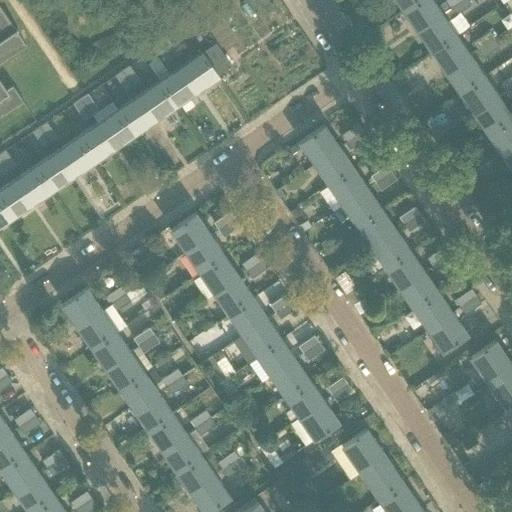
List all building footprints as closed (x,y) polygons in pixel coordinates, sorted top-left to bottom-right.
[(396,0),(402,9),(415,0),(396,0)] [(415,0),(402,9),(417,30),(460,0),(445,0),(437,6),(432,0),(415,0)] [(460,0),(417,30),(431,51),(456,33),(447,21),(470,5),(466,0),(460,0)] [(0,116),(23,100),(13,85),(4,90),(0,83),(0,62),(26,44),(17,30),(18,29),(17,27),(15,29),(0,7),(0,116)] [(473,42),(478,49),(494,38),(490,31),(473,42)] [(431,51),(445,71),(470,54),(456,33),(431,51)] [(170,37),(165,41),(174,54),(175,56),(175,57),(181,53),(181,52),(180,52),(170,37)] [(494,38),(478,49),(483,57),(499,46),(494,38)] [(165,41),(156,47),(166,61),(167,61),(167,62),(175,57),(175,56),(174,54),(165,41)] [(201,51),(181,65),(198,89),(218,75),(218,74),(230,66),(215,43),(202,52),(201,51)] [(445,71),(459,92),(484,75),(470,54),(445,71)] [(128,65),(122,70),(132,84),(133,85),(139,81),(128,65)] [(181,65),(160,79),(177,104),(198,89),(181,65)] [(122,70),(114,75),(124,90),(125,91),(133,85),(132,85),(132,84),(122,70)] [(459,92),(473,113),(499,96),(484,75),(459,92)] [(511,76),(502,83),(507,90),(511,86),(511,76)] [(160,79),(139,94),(155,118),(177,104),(160,79)] [(87,93),(81,98),(90,112),(91,113),(92,114),(98,109),(97,108),(96,106),(87,93)] [(139,94),(119,107),(136,132),(155,118),(139,94)] [(473,113),(488,134),(511,117),(511,115),(499,96),(473,113)] [(81,98),(73,103),(83,118),(84,119),(92,114),(91,113),(90,112),(81,98)] [(119,107),(97,122),(114,146),(136,132),(119,107)] [(511,117),(488,134),(502,155),(511,147),(511,117)] [(46,122),(39,126),(40,127),(48,140),(50,141),(50,142),(57,137),(56,137),(55,135),(46,122)] [(97,122),(76,137),(93,161),(114,146),(97,122)] [(341,134),(346,142),(362,130),(357,123),(341,134)] [(299,141),(314,164),(338,147),(323,125),(299,141)] [(39,126),(31,132),(42,147),(42,148),(50,142),(50,141),(48,140),(40,127),(39,126)] [(362,130),(346,142),(352,149),(368,138),(362,130)] [(76,137),(56,151),(72,175),(93,161),(76,137)] [(314,164),(329,185),(353,168),(338,147),(314,164)] [(511,147),(502,155),(511,169),(511,147)] [(5,150),(0,153),(0,159),(6,169),(7,170),(8,171),(16,166),(15,165),(5,150)] [(56,151),(35,165),(52,189),(72,175),(56,151)] [(369,175),(375,183),(391,172),(385,164),(369,175)] [(35,165),(14,179),(30,204),(52,189),(35,165)] [(329,185),(319,191),(333,211),(342,205),(367,188),(353,168),(329,185)] [(391,172),(375,183),(380,191),(396,180),(391,172)] [(14,179),(0,188),(0,203),(10,218),(30,204),(14,179)] [(342,205),(357,226),(381,209),(367,188),(342,205)] [(0,203),(0,224),(10,218),(0,203)] [(398,217),(403,224),(419,213),(414,206),(398,217)] [(297,207),(289,212),(293,218),(300,213),(297,207)] [(357,226),(371,246),(395,230),(381,209),(357,226)] [(212,222),(216,229),(232,218),(228,211),(212,222)] [(170,229),(185,250),(208,234),(194,213),(170,229)] [(419,213),(403,224),(408,232),(424,221),(419,213)] [(232,218),(216,229),(222,237),(238,226),(232,218)] [(371,246),(385,267),(409,250),(395,230),(371,246)] [(185,250),(199,271),(223,255),(208,234),(185,250)] [(426,258),(431,265),(447,254),(442,247),(426,258)] [(385,267),(399,287),(423,270),(409,250),(385,267)] [(240,264),(245,271),(261,260),(256,253),(240,264)] [(447,254),(431,265),(436,273),(452,262),(447,254)] [(199,271),(214,292),(237,276),(223,255),(199,271)] [(261,260),(245,271),(251,279),(266,268),(261,260)] [(61,304),(77,326),(109,304),(125,293),(124,293),(134,286),(123,270),(114,277),(120,286),(104,296),(103,295),(95,301),(86,287),(61,304)] [(399,287),(413,308),(437,291),(423,270),(399,287)] [(214,292),(228,313),(251,297),(237,276),(214,292)] [(134,286),(124,293),(125,293),(129,300),(130,302),(146,291),(140,282),(134,286)] [(454,299),(459,306),(475,295),(470,288),(454,299)] [(353,289),(345,295),(352,305),(361,300),(353,289)] [(413,308),(427,328),(451,312),(437,291),(413,308)] [(129,300),(125,293),(109,304),(114,311),(129,300)] [(285,294),(270,304),(275,312),(290,302),(285,294)] [(475,295),(459,306),(465,314),(481,303),(475,295)] [(228,313),(243,334),(266,318),(251,297),(228,313)] [(149,298),(144,302),(149,308),(154,305),(149,298)] [(290,302),(275,312),(280,319),(295,309),(290,302)] [(109,304),(77,326),(91,346),(115,330),(125,323),(116,310),(114,311),(109,304)] [(451,312),(427,328),(443,351),(467,335),(451,312)] [(243,334),(232,341),(246,361),(256,354),(280,338),(266,318),(243,334)] [(148,328),(133,339),(137,345),(152,335),(148,328)] [(91,346),(105,367),(130,350),(127,345),(126,346),(115,330),(91,346)] [(152,335),(137,345),(143,353),(158,342),(152,335)] [(297,346),(302,353),(318,342),(313,335),(297,346)] [(256,354),(270,375),(294,359),(280,338),(256,354)] [(470,356),(488,383),(511,366),(511,365),(495,340),(470,356)] [(318,342),(302,353),(307,361),(323,350),(318,342)] [(105,367),(119,388),(144,371),(130,350),(105,367)] [(270,375),(284,395),(308,379),(294,359),(270,375)] [(511,366),(488,383),(507,410),(511,406),(511,366)] [(176,370),(161,380),(166,386),(181,376),(176,370)] [(119,388),(133,409),(158,392),(144,371),(119,388)] [(7,373),(0,377),(0,389),(12,381),(7,373)] [(181,376),(166,386),(171,394),(186,384),(181,376)] [(326,388),(330,394),(346,383),(342,377),(326,388)] [(284,395),(298,416),(322,400),(308,379),(284,395)] [(346,383),(330,394),(336,402),(352,392),(346,383)] [(133,409),(147,429),(172,412),(158,392),(133,409)] [(432,407),(439,417),(459,402),(452,392),(432,407)] [(266,439),(257,444),(279,475),(280,477),(320,449),(314,440),(321,434),(338,423),(322,400),(298,416),(299,417),(290,424),(305,445),(282,462),(280,460),(266,439)] [(14,419),(19,426),(35,415),(30,408),(14,419)] [(205,410),(189,421),(193,426),(209,416),(205,410)] [(172,412),(147,429),(161,449),(186,432),(172,412)] [(35,415),(19,426),(24,434),(40,423),(35,415)] [(209,416),(193,426),(199,435),(215,424),(210,417),(209,416)] [(0,438),(10,432),(0,417),(0,438)] [(341,445),(359,471),(384,454),(366,428),(341,445)] [(450,430),(442,435),(451,447),(458,442),(450,430)] [(0,468),(24,452),(10,432),(0,438),(0,468)] [(161,449),(175,469),(200,452),(186,432),(161,449)] [(472,435),(462,442),(467,450),(478,443),(472,435)] [(326,447),(291,471),(299,482),(334,458),(326,447)] [(43,460),(47,467),(63,456),(59,449),(43,460)] [(216,462),(220,468),(236,457),(232,451),(216,462)] [(0,468),(0,470),(13,490),(38,473),(24,452),(0,468)] [(175,469),(189,490),(214,472),(200,452),(175,469)] [(359,471),(378,498),(402,481),(384,454),(359,471)] [(63,456),(47,467),(53,475),(68,464),(63,456)] [(477,470),(484,480),(504,466),(497,456),(477,470)] [(236,457),(220,468),(226,477),(242,466),(236,457)] [(214,472),(189,490),(204,511),(206,511),(229,496),(226,492),(227,492),(214,472)] [(13,490),(27,510),(52,493),(38,473),(13,490)] [(378,498),(387,511),(414,511),(421,508),(402,481),(378,498)] [(71,501),(75,508),(91,497),(87,490),(71,501)] [(27,510),(28,511),(64,511),(52,493),(27,510)] [(91,497),(75,508),(77,511),(86,511),(97,505),(91,497)] [(253,497),(231,511),(242,511),(256,502),(253,497)] [(263,511),(257,502),(242,511),(263,511)]
